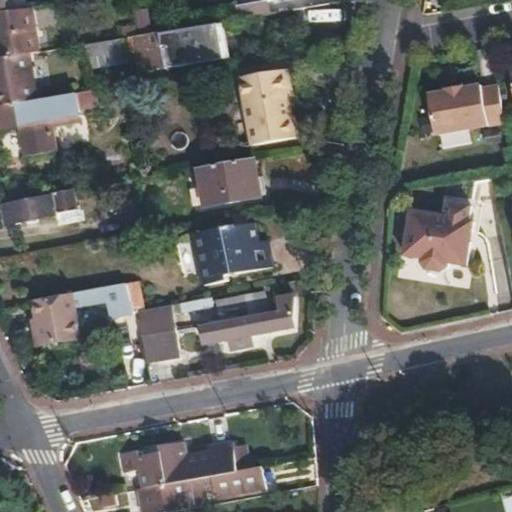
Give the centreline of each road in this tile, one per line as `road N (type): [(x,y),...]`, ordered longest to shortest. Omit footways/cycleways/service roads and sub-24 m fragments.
road 1 (residential): [(378,33),(341,369)]
road 2 (residential): [(341,369),(30,432)]
road 3 (residential): [(511,339),(341,369)]
road 4 (residential): [(337,511),(341,369)]
road 5 (residential): [(378,33),(432,41),(511,27)]
